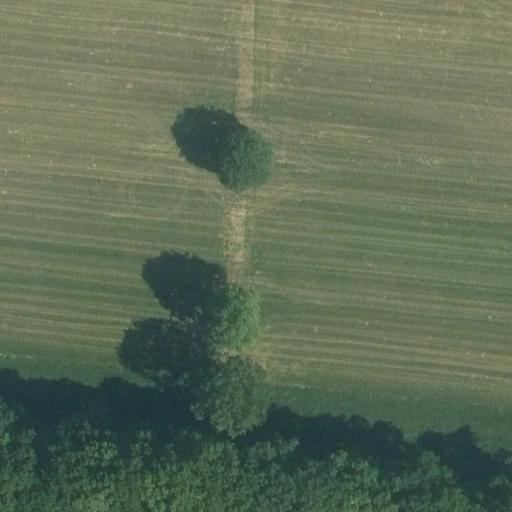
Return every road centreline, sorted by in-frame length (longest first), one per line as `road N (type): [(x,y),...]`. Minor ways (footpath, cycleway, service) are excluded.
road 1 (track): [(227,483),(257,0)]
road 2 (track): [(476,511),(0,461)]
